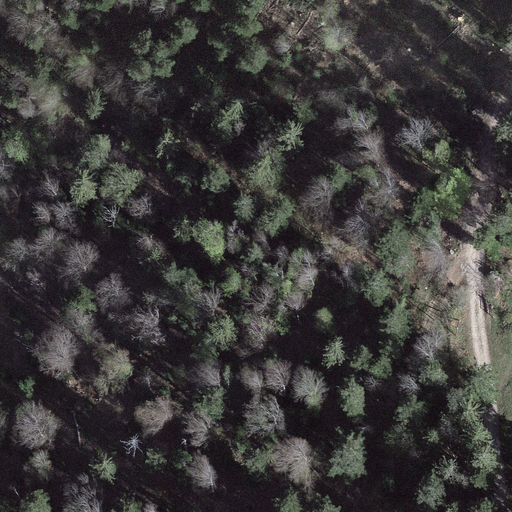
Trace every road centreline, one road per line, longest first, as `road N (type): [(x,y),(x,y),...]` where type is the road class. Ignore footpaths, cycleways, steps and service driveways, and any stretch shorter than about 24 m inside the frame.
road 1 (track): [(511,90),(489,163),(479,236),(502,511)]
road 2 (track): [(360,511),(440,301),(479,236)]
